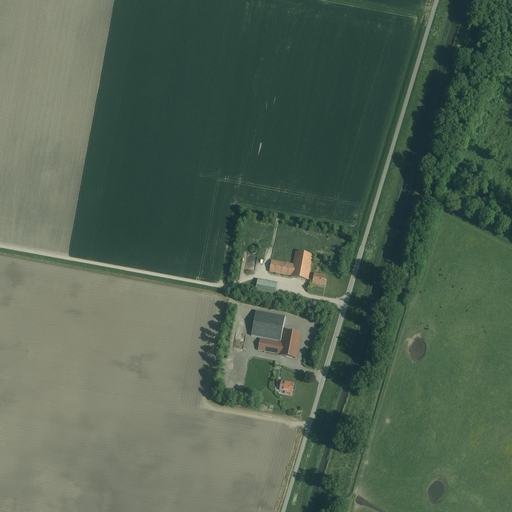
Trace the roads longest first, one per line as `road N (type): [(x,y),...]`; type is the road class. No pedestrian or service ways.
road 1 (unclassified): [(283,511),(436,0)]
road 2 (track): [(325,498),(414,193)]
road 3 (track): [(511,237),(414,193),(472,0)]
road 4 (track): [(398,249),(402,299),(343,497)]
